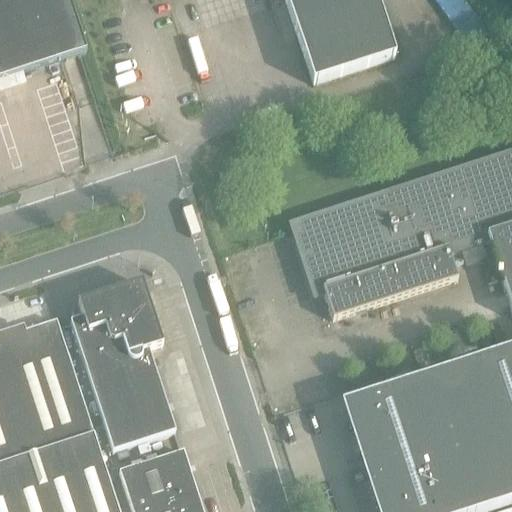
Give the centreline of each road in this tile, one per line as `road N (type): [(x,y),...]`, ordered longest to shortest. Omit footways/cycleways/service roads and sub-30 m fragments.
road 1 (unclassified): [(272,511),(174,226)]
road 2 (unclassified): [(174,226),(158,178),(0,230)]
road 3 (unclassified): [(0,283),(174,226)]
